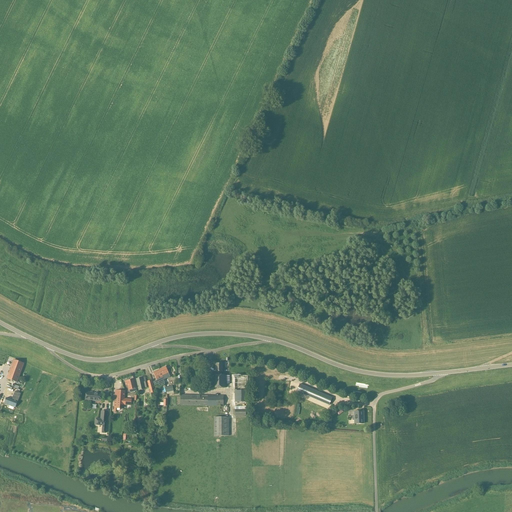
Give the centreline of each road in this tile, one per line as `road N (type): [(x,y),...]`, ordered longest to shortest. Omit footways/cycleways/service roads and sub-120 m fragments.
road 1 (track): [(35,314),(88,337),(216,308),(289,320),(377,351),(511,340)]
road 2 (unclassified): [(376,511),(373,403),(442,372)]
road 3 (residential): [(210,350),(90,375),(42,343)]
road 4 (tertiary): [(442,372),(373,373),(274,340)]
road 5 (tertiary): [(274,340),(208,333),(149,345)]
